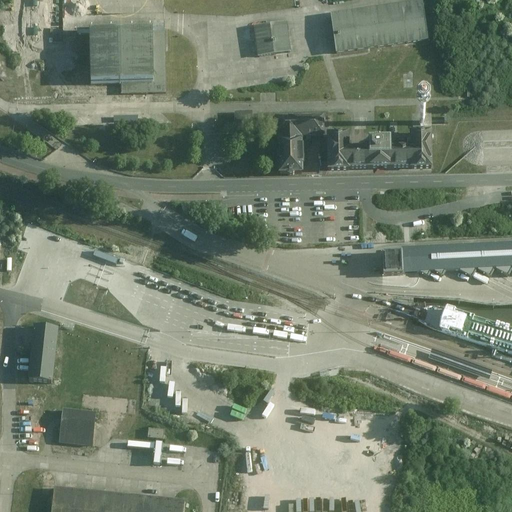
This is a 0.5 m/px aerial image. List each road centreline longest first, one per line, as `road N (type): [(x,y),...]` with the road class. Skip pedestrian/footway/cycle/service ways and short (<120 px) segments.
road 1 (track): [(284,367),(340,374),(511,449)]
road 2 (unclassified): [(364,183),(128,183)]
road 3 (unclassified): [(7,457),(209,479),(206,511)]
road 4 (unclassified): [(7,457),(10,299)]
road 5 (unclassified): [(10,299),(149,336)]
road 6 (tertiary): [(128,183),(0,153)]
